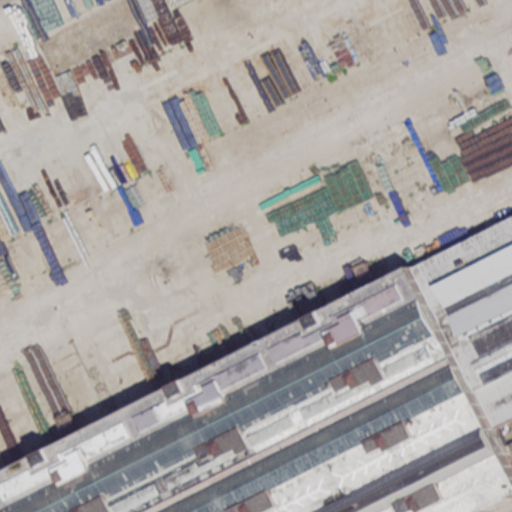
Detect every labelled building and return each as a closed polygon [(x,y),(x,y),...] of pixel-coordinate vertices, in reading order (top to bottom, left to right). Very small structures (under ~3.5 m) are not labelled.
[(511,416),(495,425),(478,391),(463,358),(450,332),(434,298),(417,266),(511,217),(511,416)] [(0,511),(470,511),(511,491),(511,452),(509,446),(379,511),(324,511),(495,425),(478,391),(239,511),(160,511),(463,358),(450,332),(393,360),(392,357),(348,379),(349,383),(259,429),(256,425),(210,448),(212,452),(122,498),(120,494),(85,511),(15,511),(75,482),(77,486),(108,470),(106,466),(210,412),(212,417),(242,401),(240,397),(346,342),(348,347),(377,332),(375,328),(434,298),(417,266),(0,478),(0,511)] [(450,332),(434,298),(375,328),(377,332),(348,347),(346,342),(240,397),(242,401),(212,417),(210,412),(106,466),(108,470),(77,486),(75,482),(15,511),(85,511),(120,494),(122,498),(212,452),(210,448),(256,425),(259,429),(349,383),(348,379),(392,357),(393,360),(450,332)] [(239,511),(478,391),(463,358),(160,511),(239,511)] [(379,511),(509,446),(495,425),(324,511),(379,511)]
